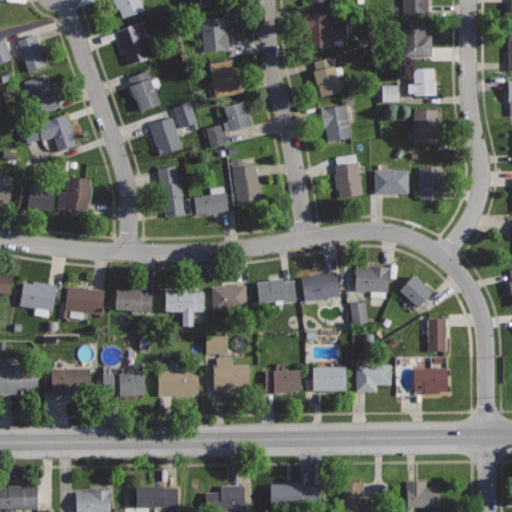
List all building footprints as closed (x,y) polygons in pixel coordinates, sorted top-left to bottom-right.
[(108,0),(110,5),(118,2),(122,16),(145,9),(142,0),(108,0)] [(402,0),(402,13),(429,13),(429,0),(402,0)] [(303,12),(304,34),(308,34),(308,46),(330,46),(330,39),(346,39),(346,11),(303,12)] [(225,15),(200,17),(203,51),(230,49),(228,28),(226,29),(225,15)] [(138,20),(114,29),(128,65),(152,56),(138,20)] [(434,20),(405,20),(405,55),(434,55),(434,20)] [(36,32),(17,39),(28,71),(47,64),(36,32)] [(0,38),(0,61),(9,59),(1,38),(0,38)] [(332,55),(341,90),(318,96),(311,69),(315,69),(313,60),(332,55)] [(232,58),(208,63),(215,97),(243,92),(240,78),(236,79),(232,58)] [(435,67),(412,68),(413,82),(407,83),(408,94),(436,93),(435,67)] [(148,68),(127,76),(140,110),(161,102),(148,68)] [(43,75),(16,85),(23,103),(36,99),(41,112),(63,104),(55,84),(48,86),(43,75)] [(396,101),(396,84),(378,84),(379,101),(396,101)] [(243,99),(222,105),(226,121),(204,127),(209,147),(228,142),(225,130),(250,123),(243,99)] [(178,127),(194,121),(187,101),(170,107),(178,127)] [(345,102),(321,107),(327,139),(352,135),(345,102)] [(412,108),(413,142),(440,142),(440,108),(412,108)] [(66,111),(35,121),(41,139),(53,135),(58,150),(78,143),(66,111)] [(172,114),(149,123),(160,154),(184,146),(172,114)] [(356,151),(332,155),(340,199),(364,195),(356,151)] [(242,156),(230,158),(237,204),(262,201),(256,162),(243,164),(242,156)] [(177,163),(156,167),(165,216),(185,213),(177,163)] [(442,164),(417,165),(418,199),(443,198),(442,164)] [(408,168),(374,168),(374,192),(408,192),(408,168)] [(14,176),(0,173),(0,200),(9,202),(14,176)] [(94,179),(67,176),(65,192),(58,191),(56,208),(90,212),(94,179)] [(55,189),(21,184),(18,205),(52,210),(55,189)] [(226,190),(192,195),(195,213),(229,208),(226,190)] [(389,266),(356,264),(355,289),(388,290),(389,266)] [(14,274),(0,271),(0,292),(10,294),(14,274)] [(335,271),(301,276),(305,299),(339,294),(335,271)] [(414,272),(399,289),(418,306),(432,289),(414,272)] [(284,276),(255,280),(258,301),(276,299),(276,303),(297,301),(294,279),(284,280),(284,276)] [(57,283),(32,279),(32,282),(23,281),(19,304),(53,309),(57,283)] [(246,283),(211,285),(213,309),(248,307),(246,283)] [(104,288),(67,284),(64,309),(102,313),(104,288)] [(154,290),(116,288),(115,308),(152,311),(154,290)] [(205,289),(164,289),(164,310),(181,310),(181,325),(194,325),(194,309),(205,309),(205,289)] [(348,323),(365,322),(364,301),(347,302),(348,323)] [(447,316),(427,317),(427,350),(448,349),(447,316)] [(224,353),(224,335),(202,335),(202,353),(224,353)] [(233,355),(213,356),(214,390),(235,390),(235,386),(249,386),(248,362),(233,363),(233,355)] [(24,365),(7,365),(7,358),(0,358),(0,392),(21,392),(21,389),(36,389),(36,368),(24,368),(24,365)] [(390,363),(356,363),(356,390),(376,390),(375,383),(390,383),(390,363)] [(346,365),(312,365),(312,389),(346,389),(346,365)] [(447,366),(413,366),(413,390),(423,390),(423,392),(439,392),(439,390),(447,390),(447,366)] [(90,367),(50,368),(50,394),(75,394),(75,387),(90,387),(90,367)] [(300,368),(264,369),(264,391),(300,390),(300,368)] [(145,369),(102,371),(103,393),(118,392),(118,395),(133,394),(133,392),(146,392),(145,369)] [(197,369),(158,369),(158,393),(188,393),(188,392),(197,392),(197,369)] [(427,479),(406,479),(407,505),(440,504),(440,485),(427,485),(427,479)] [(363,480),(341,481),(341,511),(353,510),(353,511),(386,511),(386,495),(363,496),(363,480)] [(320,485),(302,484),(302,482),(269,482),(269,508),(320,508),(320,485)] [(38,487),(23,487),(23,483),(0,483),(0,506),(38,506),(38,487)] [(163,484),(135,484),(135,505),(177,506),(177,487),(163,487),(163,484)] [(244,485),(220,484),(220,491),(205,491),(205,510),(244,510),(244,485)] [(113,511),(113,487),(89,487),(89,490),(75,490),(75,511),(113,511)]
